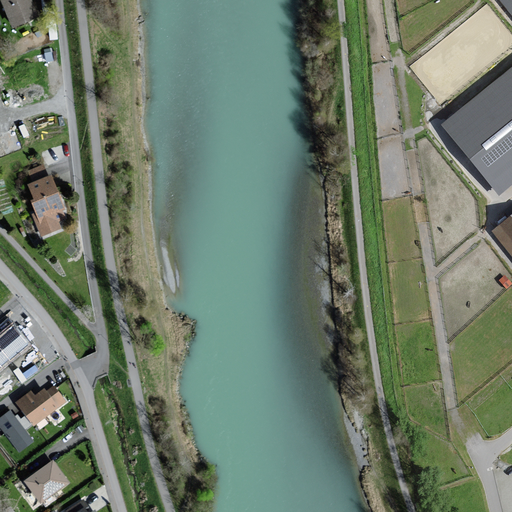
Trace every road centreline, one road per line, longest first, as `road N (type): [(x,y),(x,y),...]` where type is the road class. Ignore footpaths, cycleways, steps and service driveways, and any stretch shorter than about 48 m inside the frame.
road 1 (track): [(80,0),(110,266),(171,511)]
road 2 (residential): [(0,264),(82,376),(123,511)]
road 3 (track): [(392,0),(417,189)]
